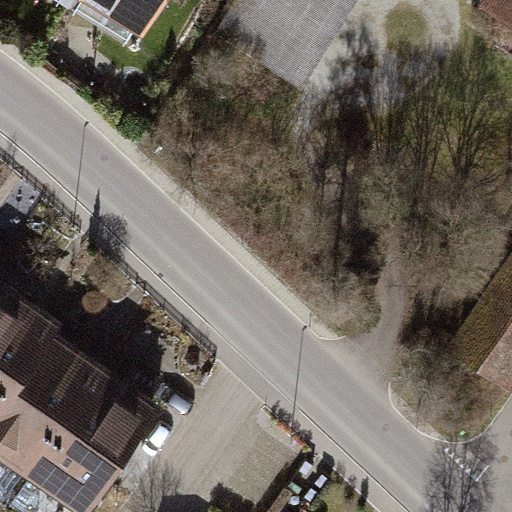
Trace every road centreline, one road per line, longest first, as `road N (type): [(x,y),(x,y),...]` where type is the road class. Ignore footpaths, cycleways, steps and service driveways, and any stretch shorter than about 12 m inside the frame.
road 1 (tertiary): [(275,338),(0,88)]
road 2 (tertiary): [(457,510),(275,338)]
road 3 (residential): [(275,338),(150,511)]
